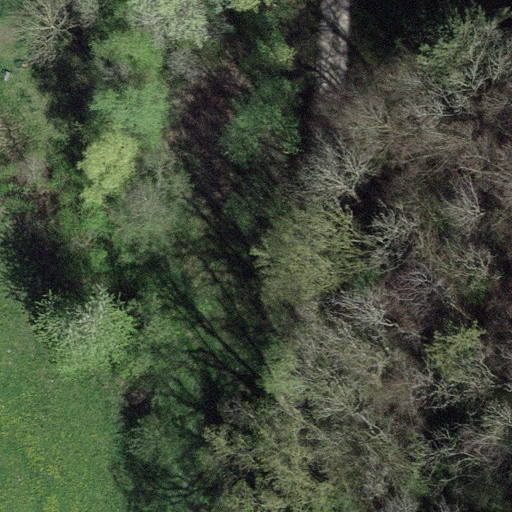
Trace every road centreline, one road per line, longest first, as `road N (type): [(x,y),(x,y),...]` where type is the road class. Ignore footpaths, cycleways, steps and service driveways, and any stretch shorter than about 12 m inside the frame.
road 1 (track): [(328,0),(270,511)]
road 2 (track): [(283,420),(230,378),(129,245),(10,0)]
road 3 (track): [(309,218),(488,210),(511,274)]
